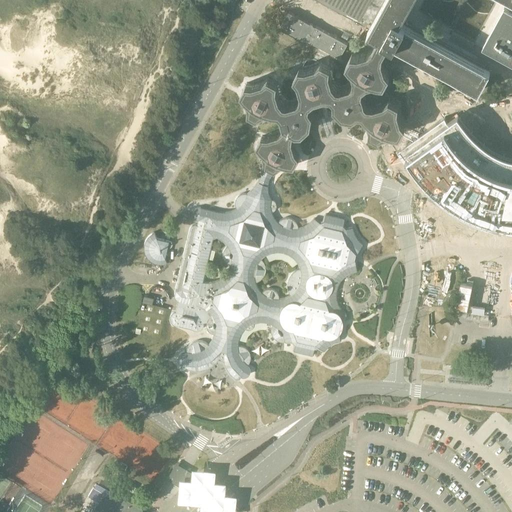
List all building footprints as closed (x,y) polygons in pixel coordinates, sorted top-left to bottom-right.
[(204,341),(199,340),(194,341),(190,343),(187,346),(186,350),(185,351),(182,351),(179,354),(178,357),(179,361),(182,363),(182,364),(182,365),(189,369),(196,370),(198,370),(204,369),(209,367),(214,364),(218,360),(219,359),(221,360),(223,360),(224,361),(226,368),(230,374),(236,379),(236,378),(238,378),(239,378),(241,375),(244,376),(247,375),(250,373),(250,370),(250,367),(248,364),(248,363),(249,361),(250,359),(250,357),(250,353),(248,350),(246,347),(242,345),(238,345),(238,344),(239,338),(241,332),(243,329),(245,328),(248,329),(252,328),(254,325),(254,322),(256,321),(259,321),(260,321),(266,321),(272,323),(272,324),(271,328),(271,332),(272,335),(275,339),(280,341),(284,341),(286,341),(291,341),(293,341),(294,342),(294,343),(294,344),(293,349),(294,350),(302,352),(312,355),(313,354),(314,349),(315,347),(317,347),(318,347),(323,350),(324,350),(327,347),(330,344),(335,341),(340,340),(340,339),(339,332),(341,328),(342,324),(342,320),(346,314),(346,313),(344,311),(342,309),(340,307),(339,306),(338,304),(338,302),(337,302),(336,299),(336,298),(336,291),(338,284),(339,281),(340,281),(343,277),(347,274),(351,271),(356,270),(357,269),(355,261),(355,259),(355,258),(356,253),(357,252),(363,244),(363,243),(360,241),(358,239),(356,236),(354,232),(353,227),(352,226),(346,227),(345,227),(343,225),(344,225),(343,224),(344,218),(326,213),(325,214),(324,219),(323,220),(323,221),(321,221),(319,221),(315,218),(314,218),(310,222),(305,225),(299,227),(298,227),(297,222),(293,219),(289,217),(285,217),(281,218),(278,221),(277,221),(274,217),(272,212),(272,211),(275,209),(276,206),(276,203),(275,200),(272,199),(271,198),(269,193),(268,191),(268,190),(268,189),(268,187),(268,186),(268,184),(269,179),(270,177),(273,172),(278,168),(288,165),(295,165),(300,156),(296,151),(293,140),(294,134),(297,132),(303,132),(311,124),(312,123),(314,112),(310,107),(311,103),(315,100),(317,100),(320,99),(325,97),(327,97),(332,97),(335,100),(335,106),(342,114),(343,115),(353,117),(354,117),(360,113),(363,114),(367,119),(370,129),(369,136),(379,141),(384,137),(394,134),(401,135),(402,133),(405,127),(406,126),(406,125),(402,120),(399,110),(400,103),(390,98),(385,102),(375,105),(368,104),(366,102),(363,91),(364,88),(369,84),(379,81),(385,82),(391,72),(387,67),(384,57),(384,50),(389,41),(390,41),(426,61),(480,90),(491,69),(477,61),(402,20),(412,0),(511,0),(511,5),(509,10),(505,8),(485,46),(511,60),(511,62),(511,0),(370,0),(358,23),(370,30),(370,31),(371,31),(370,33),(369,36),(370,40),(371,43),(374,45),(370,49),(359,52),(357,52),(353,51),(346,47),(348,43),(289,11),(280,28),(307,42),(309,40),(340,57),(341,58),(348,61),(352,66),(355,76),(354,83),(351,85),(341,88),(338,87),(334,82),(331,72),(331,66),(322,60),(319,63),(317,64),(306,67),(304,67),(300,67),(295,76),(299,81),(302,92),(301,98),(298,100),(288,103),(285,103),(281,98),(278,87),(279,81),(269,76),(264,80),(254,83),(247,82),(243,90),(242,92),(246,97),(249,107),(248,114),(258,119),(263,115),(273,112),(279,112),(282,115),(285,125),(284,129),(279,133),(269,136),(262,135),(257,145),(261,150),(264,160),(263,167),(262,173),(261,175),(258,180),(257,182),(254,186),(252,188),(248,192),(247,193),(242,193),(238,195),(236,198),(235,201),(235,204),(236,208),(231,211),(225,211),(219,211),(201,207),(198,207),(195,209),(193,212),(193,215),(195,218),(198,220),(197,224),(194,224),(191,226),(189,229),(182,258),(174,293),(174,296),(176,299),(178,301),(177,305),(176,305),(177,306),(177,307),(176,310),(176,311),(172,313),(170,316),(170,320),(172,323),(174,325),(177,325),(178,325),(179,325),(185,326),(185,327),(186,327),(191,328),(195,330),(198,330),(201,328),(203,325),(204,322),(207,321),(206,323),(206,325),(207,327),(208,330),(209,331),(211,332),(214,334),(214,336),(213,338),(212,340),(211,342),(209,343),(208,343),(204,341)] [(325,97),(317,100),(327,137),(335,135),(332,124),(325,97)] [(511,230),(511,156),(505,155),(489,148),(478,138),(467,125),(457,113),(421,135),(414,139),(397,152),(406,164),(419,179),(439,196),(460,211),(484,223),(508,230),(511,230)] [(421,135),(405,127),(402,133),(414,139),(421,135)] [(165,256),(167,249),(171,246),(172,245),(172,244),(172,242),(170,240),(157,237),(155,231),(150,234),(147,238),(145,242),(144,247),(145,252),(148,257),(152,260),(157,263),(162,263),(167,262),(165,256)] [(487,375),(450,371),(449,375),(449,379),(486,382),(487,375)] [(127,465),(122,462),(118,467),(123,471),(127,465)] [(233,511),(235,492),(224,491),(225,479),(213,478),(214,466),(191,464),(190,475),(178,475),(176,499),(200,501),(198,511),(233,511)] [(135,486),(128,482),(125,488),(132,491),(135,486)] [(138,511),(141,508),(142,507),(141,507),(121,496),(121,495),(120,495),(118,500),(93,486),(88,495),(98,501),(92,511),(138,511)]
